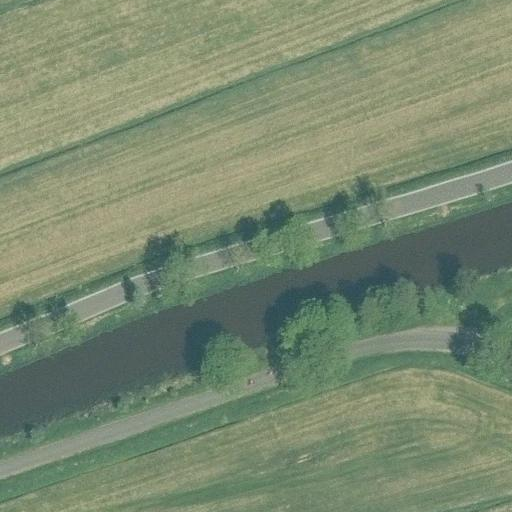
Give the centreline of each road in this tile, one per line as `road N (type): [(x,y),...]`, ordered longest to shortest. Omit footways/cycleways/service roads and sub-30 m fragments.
road 1 (unclassified): [(0,344),(171,276),(511,173)]
road 2 (unclassified): [(0,475),(381,353),(443,348),(511,371)]
